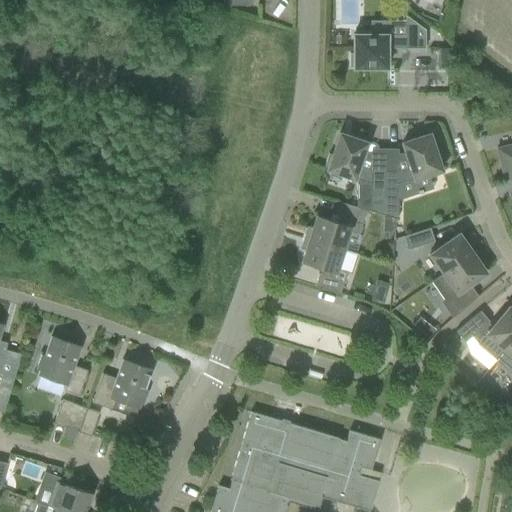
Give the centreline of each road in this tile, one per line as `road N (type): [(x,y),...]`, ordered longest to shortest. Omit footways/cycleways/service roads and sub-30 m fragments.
road 1 (residential): [(163,476),(227,341),(304,112)]
road 2 (residential): [(304,112),(447,114),(511,266)]
road 3 (residential): [(163,476),(110,454),(0,430)]
